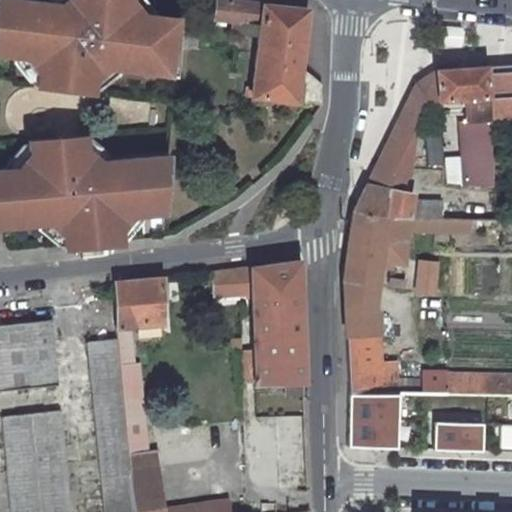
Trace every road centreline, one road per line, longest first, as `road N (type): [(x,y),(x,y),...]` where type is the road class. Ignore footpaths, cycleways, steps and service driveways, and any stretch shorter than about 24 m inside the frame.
road 1 (unclassified): [(0,276),(270,245),(315,228)]
road 2 (unclassified): [(327,481),(315,228)]
road 3 (unknown): [(100,511),(77,267)]
road 4 (unclassified): [(315,228),(337,147),(347,0)]
road 5 (residential): [(327,481),(511,487)]
